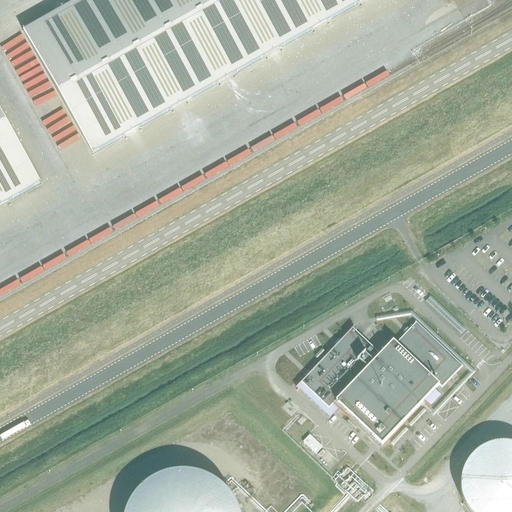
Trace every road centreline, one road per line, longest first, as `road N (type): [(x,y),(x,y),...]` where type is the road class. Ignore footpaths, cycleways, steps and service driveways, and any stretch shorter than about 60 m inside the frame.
road 1 (unclassified): [(0,328),(511,39)]
road 2 (unclassified): [(0,434),(511,147)]
road 3 (unclassified): [(261,362),(397,287),(493,376)]
road 4 (unknown): [(0,54),(83,200)]
